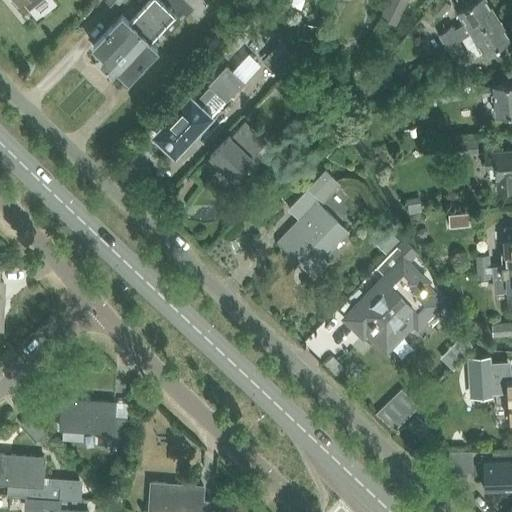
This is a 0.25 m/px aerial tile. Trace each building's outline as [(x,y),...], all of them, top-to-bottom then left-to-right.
[(122,15),(93,46),(105,57),(105,58),(106,58),(107,59),(107,58),(108,59),(110,58),(116,64),(114,65),(115,66),(116,67),(115,68),(116,69),(117,68),(128,80),(157,49),(150,42),(176,15),(160,0),(150,0),(129,22),(122,15)] [(105,0),(106,0),(115,9),(123,0),(105,0)] [(400,15),(406,0),(386,0),(379,16),(396,24),(400,15)] [(439,0),(430,11),(439,19),(451,6),(443,0),(439,0)] [(457,12),(465,23),(455,29),(452,25),(438,35),(447,49),(459,41),(461,40),(471,33),(471,34),(497,17),(486,0),(457,0),(462,8),(457,12)] [(511,38),(497,17),(471,34),(471,33),(461,40),(472,57),(482,51),(484,55),(511,38)] [(313,42),(316,27),(304,25),(301,40),(313,42)] [(262,60),(280,77),(300,56),(282,39),(262,60)] [(459,41),(447,49),(453,59),(465,51),(459,41)] [(162,142),(167,142),(177,151),(176,153),(177,153),(244,81),(227,65),(208,85),(210,87),(197,101),(190,95),(163,124),(162,127),(158,130),(157,135),(158,139),(162,142)] [(386,68),(365,90),(369,97),(394,81),(386,68)] [(277,84),(291,99),(302,89),(288,74),(277,84)] [(444,79),(446,86),(455,83),(453,76),(444,79)] [(439,89),(441,96),(443,102),(466,96),(462,83),(439,89)] [(511,83),(492,85),(482,86),(482,96),(493,95),(495,115),(511,113),(511,83)] [(219,164),(235,179),(235,178),(244,186),(255,175),(246,167),(247,166),(248,167),(251,164),(249,163),(254,158),(252,157),(266,142),(244,122),(230,136),(229,135),(210,156),(212,157),(206,163),(213,170),(219,164)] [(453,141),(441,143),(442,151),(453,149),(454,154),(478,152),(476,139),(453,141)] [(495,165),(496,178),(497,190),(511,189),(511,149),(483,152),(485,166),(495,165)] [(376,170),(389,163),(384,154),(371,161),(376,170)] [(307,188),(321,202),(339,183),(324,169),(307,188)] [(347,231),(316,201),(304,190),(287,208),(299,219),(278,242),(315,276),(327,263),(322,258),(347,231)] [(413,208),(423,207),(421,198),(412,200),(413,208)] [(449,227),(469,225),(469,213),(448,214),(449,227)] [(373,241),(385,253),(399,239),(387,228),(373,241)] [(505,253),(501,253),(501,265),(505,265),(511,264),(511,228),(503,229),(504,240),(505,253)] [(431,281),(410,261),(418,253),(403,239),(396,247),(375,266),(385,277),(346,318),(356,327),(362,321),(363,322),(366,318),(372,324),(367,329),(386,348),(410,323),(418,330),(444,303),(435,294),(437,291),(429,283),(431,281)] [(488,255),(475,256),(476,267),(489,266),(488,255)] [(489,266),(476,267),(477,279),(484,279),(490,279),(489,276),(494,276),(494,278),(495,291),(507,291),(508,304),(511,303),(511,264),(505,265),(501,265),(489,266)] [(511,322),(491,323),(492,335),(511,333),(511,322)] [(491,357),(470,358),(472,397),(493,395),(493,392),(500,392),(509,391),(511,425),(511,424),(511,379),(508,380),(507,364),(491,365),(491,357)] [(376,414),(392,430),(414,407),(399,392),(376,414)] [(110,445),(110,451),(123,452),(126,418),(114,417),(115,402),(62,398),(60,431),(98,433),(98,443),(110,445)] [(29,414),(20,422),(28,431),(37,424),(29,414)] [(471,469),(471,450),(449,451),(449,469),(471,469)] [(0,482),(11,483),(10,495),(27,496),(52,498),(58,499),(59,496),(75,498),(77,478),(43,475),(44,457),(0,453),(0,482)] [(511,461),(483,463),(484,485),(496,485),(497,489),(511,488),(511,461)] [(214,511),(215,502),(202,501),(203,486),(151,482),(148,511),(214,511)] [(110,503),(121,504),(122,494),(112,493),(110,503)] [(27,496),(26,508),(40,509),(40,511),(85,511),(58,510),(58,499),(52,498),(27,496)]
